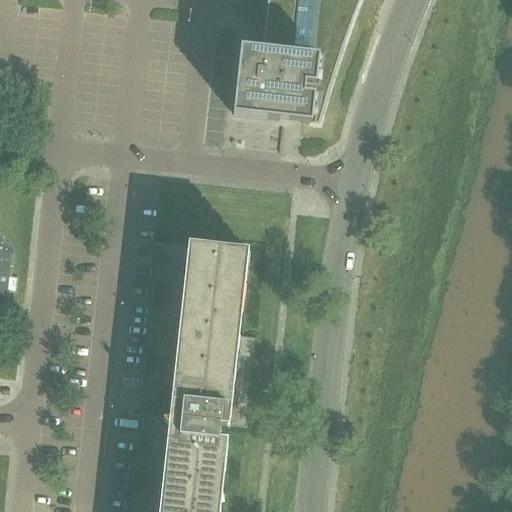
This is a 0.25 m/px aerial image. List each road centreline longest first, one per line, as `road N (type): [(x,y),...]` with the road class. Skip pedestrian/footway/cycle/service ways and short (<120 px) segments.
road 1 (residential): [(128,160),(93,511)]
road 2 (residential): [(312,511),(350,184)]
road 3 (residential): [(34,424),(59,153)]
road 4 (residential): [(350,184),(128,160)]
road 5 (residential): [(350,184),(409,0)]
